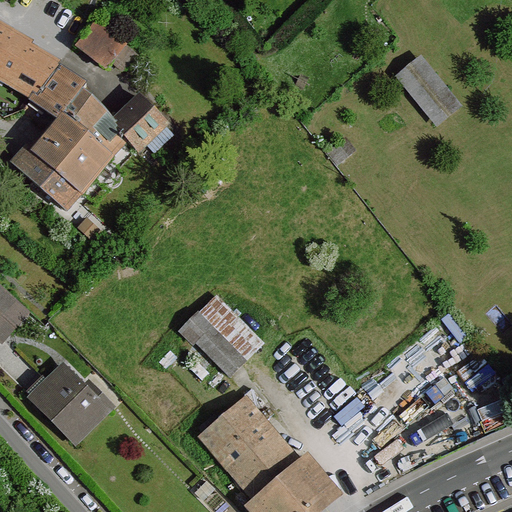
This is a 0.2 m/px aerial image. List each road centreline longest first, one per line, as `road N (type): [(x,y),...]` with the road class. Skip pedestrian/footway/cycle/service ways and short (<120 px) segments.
road 1 (tertiary): [(511,450),(388,511)]
road 2 (residential): [(93,511),(0,411)]
